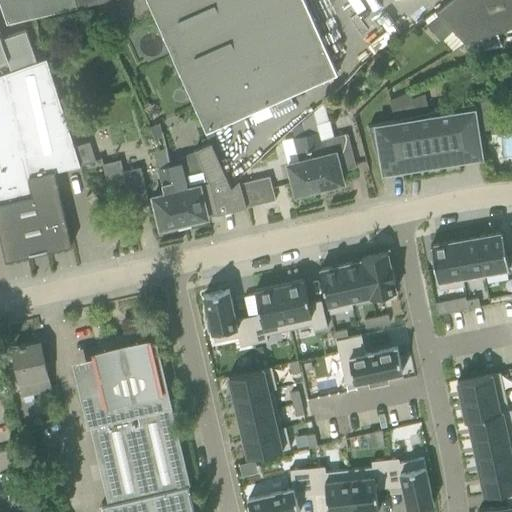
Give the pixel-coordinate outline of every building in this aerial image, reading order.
[(0,0),(0,3),(7,22),(93,1),(97,0),(0,0)] [(150,9),(146,0),(97,0),(93,1),(101,20),(150,9)] [(147,0),(205,132),(337,73),(304,0),(147,0)] [(511,28),(511,0),(450,0),(435,13),(465,43),(469,42),(498,33),(511,28)] [(430,26),(444,40),(452,32),(438,17),(430,26)] [(24,30),(0,38),(0,39),(6,61),(10,71),(35,62),(24,30)] [(498,33),(469,42),(472,53),(501,46),(498,33)] [(46,58),(35,62),(10,71),(0,74),(0,239),(5,261),(31,255),(30,253),(45,249),(45,251),(71,245),(54,171),(80,166),(74,146),(49,68),(46,58)] [(490,95),(499,93),(496,79),(487,82),(490,95)] [(394,120),(412,116),(406,94),(389,102),(394,120)] [(472,102),(477,130),(494,128),(490,100),(472,102)] [(472,102),(412,116),(394,120),(368,126),(382,173),(400,170),(400,171),(463,161),(463,160),(482,157),(477,130),(472,102)] [(302,121),(305,135),(319,190),(337,185),(338,184),(343,183),(340,171),(355,167),(347,133),(319,140),(313,112),(302,121)] [(148,129),(152,140),(162,138),(161,133),(159,126),(148,129)] [(305,135),(292,139),(297,161),(287,164),(295,195),(299,193),(302,194),(319,190),(305,135)] [(87,142),(74,146),(80,166),(93,161),(87,142)] [(181,161),(169,165),(183,224),(201,219),(203,218),(246,207),(239,179),(230,188),(210,143),(194,150),(201,167),(184,171),(181,161)] [(169,165),(165,150),(154,153),(164,193),(152,196),(160,228),(164,227),(166,228),(183,224),(169,165)] [(123,172),(127,185),(132,203),(148,199),(140,168),(123,172)] [(275,200),(270,181),(269,176),(241,183),(247,207),(275,200)] [(501,232),(477,236),(484,272),(508,268),(506,255),(501,232)] [(477,236),(455,240),(463,285),(464,285),(462,276),(484,272),(477,236)] [(455,240),(430,245),(434,267),(438,290),(463,285),(455,240)] [(386,252),(362,258),(371,297),(395,291),(393,281),(395,281),(391,265),(389,266),(386,252)] [(362,260),(341,264),(349,300),(370,295),(370,297),(371,297),(362,258),(361,258),(362,260)] [(341,264),(319,269),(329,313),(351,309),(349,300),(341,264)] [(303,279),(279,284),(289,329),(312,324),(313,330),(327,327),(321,300),(308,302),(303,279)] [(260,313),(247,316),(253,343),(267,340),(266,334),(289,329),(279,284),(254,290),(260,313)] [(210,293),(203,295),(208,318),(204,318),(207,332),(211,331),(214,342),(238,337),(240,346),(253,343),(247,316),(235,319),(228,289),(221,291),(221,290),(210,293)] [(477,298),(465,300),(467,308),(479,306),(477,298)] [(445,300),(435,302),(438,314),(440,314),(448,312),(445,300)] [(387,314),(375,317),(377,325),(389,322),(387,314)] [(375,317),(364,319),(365,327),(377,325),(375,317)] [(345,329),(334,332),(335,340),(347,337),(345,329)] [(347,337),(335,340),(338,351),(340,360),(349,358),(354,382),(355,382),(369,379),(370,383),(387,379),(386,375),(402,372),(401,369),(402,368),(400,359),(399,360),(396,347),(364,353),(360,334),(357,335),(347,337)] [(34,402),(32,393),(50,389),(39,342),(24,345),(24,344),(20,345),(20,346),(12,348),(24,404),(34,402)] [(167,398),(162,377),(158,357),(150,359),(146,344),(97,355),(101,371),(78,376),(86,409),(93,408),(97,424),(102,423),(115,478),(108,479),(114,504),(100,507),(101,511),(193,511),(169,405),(165,406),(163,399),(167,398)] [(296,360),(289,362),(292,374),(300,372),(297,360),(296,360)] [(271,367),(228,377),(233,397),(268,389),(276,387),(271,367)] [(500,372),(456,381),(460,401),(504,392),(500,372)] [(268,389),(233,397),(237,417),(273,409),(268,389)] [(298,391),(290,393),(292,404),(300,402),(298,391)] [(504,392),(460,401),(464,420),(508,411),(504,392)] [(300,402),(292,404),(295,416),(303,414),(300,402)] [(273,409),(237,417),(242,437),(277,429),(273,409)] [(508,411),(464,420),(464,421),(467,420),(471,438),(511,429),(511,416),(511,411),(508,411)] [(277,429),(242,437),(247,458),(290,448),(285,427),(277,429)] [(511,429),(471,438),(475,457),(511,448),(511,429)] [(378,431),(372,432),(373,448),(384,447),(382,430),(378,431)] [(313,434),(306,436),(308,447),(316,445),(313,434)] [(511,448),(475,457),(479,476),(511,468),(511,448)] [(398,457),(385,459),(388,486),(402,485),(407,509),(415,507),(415,508),(426,506),(426,505),(433,504),(425,466),(401,471),(398,457)] [(371,466),(348,469),(352,511),(373,511),(378,511),(375,487),(388,486),(385,459),(371,460),(371,466)] [(324,465),(310,467),(313,494),(326,493),(327,511),(352,511),(348,469),(325,471),(324,465)] [(292,489),(247,499),(251,511),(250,511),(249,511),(299,511),(295,496),(313,494),(310,467),(289,469),(292,489)] [(511,468),(479,476),(483,495),(506,490),(511,489),(511,468)] [(478,511),(511,511),(511,489),(506,490),(508,506),(478,509),(478,511)] [(60,511),(58,502),(48,504),(49,511),(60,511)]
